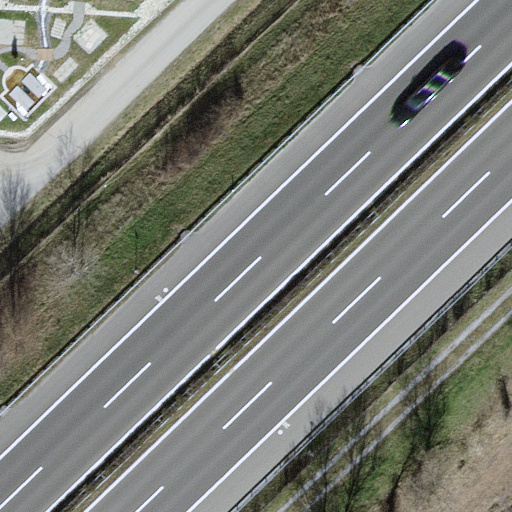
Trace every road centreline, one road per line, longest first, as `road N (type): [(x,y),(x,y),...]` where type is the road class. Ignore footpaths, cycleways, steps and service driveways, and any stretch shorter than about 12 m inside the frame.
road 1 (motorway): [(511,13),(0,505)]
road 2 (motorway): [(138,511),(511,152)]
road 3 (track): [(291,511),(511,299)]
